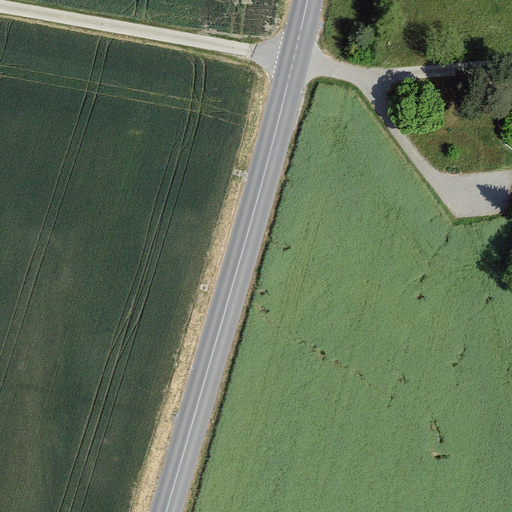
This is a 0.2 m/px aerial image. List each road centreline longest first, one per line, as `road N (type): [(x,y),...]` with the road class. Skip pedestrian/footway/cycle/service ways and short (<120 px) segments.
road 1 (tertiary): [(306,0),(167,511)]
road 2 (track): [(0,5),(292,58)]
